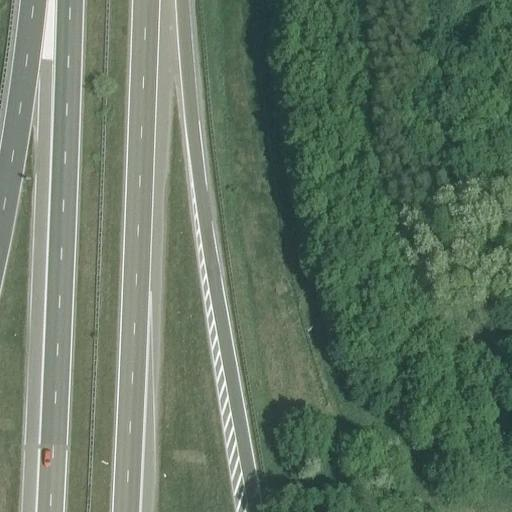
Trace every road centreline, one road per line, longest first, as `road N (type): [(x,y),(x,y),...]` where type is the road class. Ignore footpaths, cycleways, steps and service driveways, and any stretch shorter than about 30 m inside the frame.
road 1 (trunk): [(248,511),(206,296),(182,0)]
road 2 (trunk): [(67,0),(49,511)]
road 3 (trunk): [(127,511),(144,0)]
road 4 (trunk): [(32,0),(0,219)]
